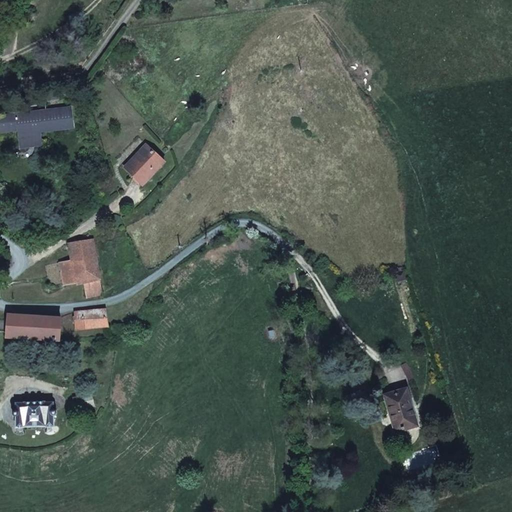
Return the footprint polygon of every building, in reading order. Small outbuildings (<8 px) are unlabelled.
[(45,101),(60,99),(59,88),(44,90),(45,101)] [(21,148),(42,145),(40,132),(73,128),(71,108),(37,112),(38,118),(34,118),(33,113),(0,116),(0,120),(1,132),(19,130),(21,148)] [(125,169),(143,186),(150,178),(147,175),(162,160),(147,145),(125,169)] [(165,162),(162,160),(147,175),(150,178),(165,162)] [(85,284),(100,281),(93,239),(69,243),(72,260),(60,263),(65,286),(85,284)] [(396,274),(398,281),(405,279),(403,272),(396,274)] [(85,284),(87,298),(103,295),(100,281),(85,284)] [(84,312),(75,313),(76,329),(107,327),(106,310),(84,312)] [(9,315),(7,338),(59,341),(61,318),(9,315)] [(407,363),(402,366),(409,381),(415,379),(407,363)] [(406,390),(385,396),(396,432),(417,425),(406,390)] [(95,406),(92,394),(74,398),(77,410),(95,406)] [(17,416),(17,427),(54,427),(54,415),(55,415),(56,414),(57,412),(55,411),(54,410),(54,403),(45,404),(45,403),(25,403),(25,404),(16,404),(16,411),(15,411),(14,413),(14,414),(15,416),(17,416)] [(408,480),(410,489),(417,487),(414,478),(408,480)]
